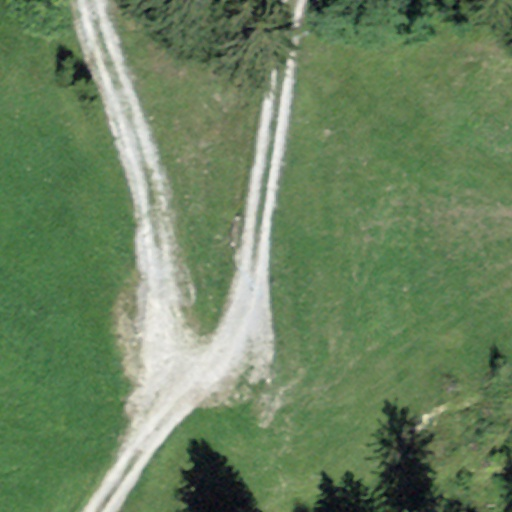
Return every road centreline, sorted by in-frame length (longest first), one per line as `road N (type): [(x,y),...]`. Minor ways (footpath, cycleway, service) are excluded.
road 1 (track): [(99,511),(221,363),(300,0)]
road 2 (track): [(194,396),(174,288),(88,0)]
